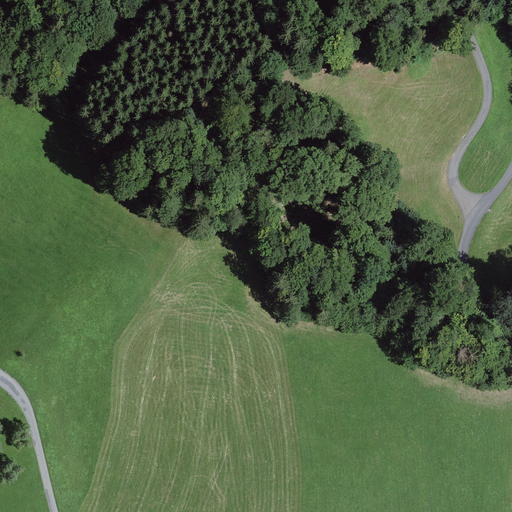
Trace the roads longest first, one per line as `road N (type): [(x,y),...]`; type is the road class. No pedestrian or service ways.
road 1 (unclassified): [(511,170),(474,219),(464,271),(478,308),(511,334)]
road 2 (unclassified): [(55,511),(25,401),(0,377)]
